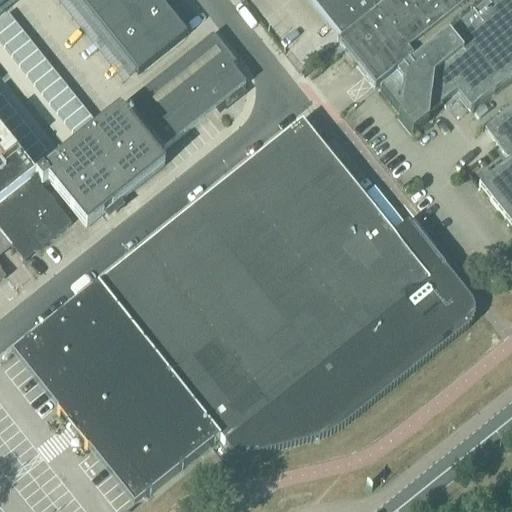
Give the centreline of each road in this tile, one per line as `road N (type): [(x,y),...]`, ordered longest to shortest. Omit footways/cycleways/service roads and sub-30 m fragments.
road 1 (unclassified): [(209,0),(291,102),(0,337)]
road 2 (secondary): [(511,418),(395,511)]
